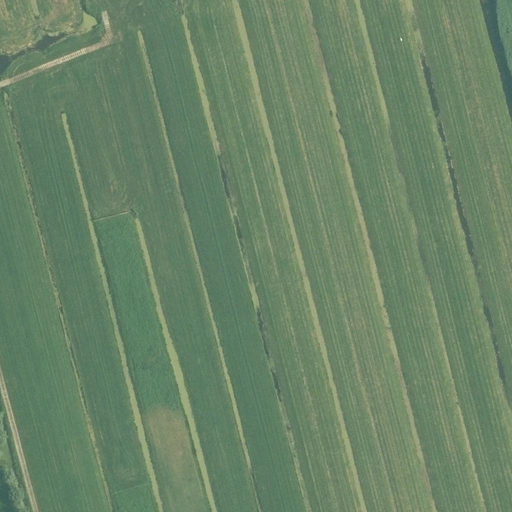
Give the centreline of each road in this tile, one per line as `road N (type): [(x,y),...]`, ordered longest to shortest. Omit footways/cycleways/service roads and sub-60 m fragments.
road 1 (track): [(36,511),(0,373)]
road 2 (track): [(0,84),(108,40),(107,22)]
